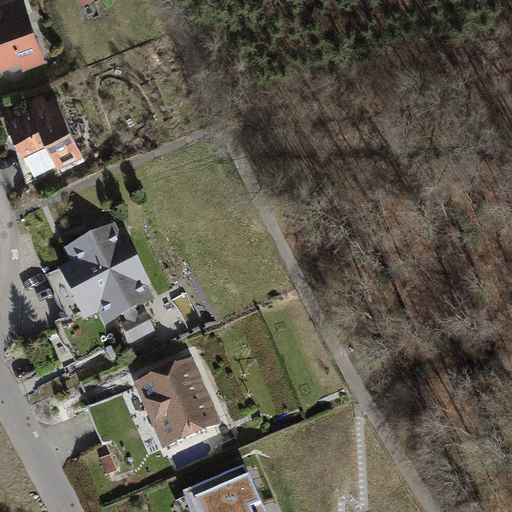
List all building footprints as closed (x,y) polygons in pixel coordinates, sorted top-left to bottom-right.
[(21,1),(0,9),(0,63),(20,56),(38,49),(21,1)] [(38,49),(20,56),(24,67),(42,60),(38,49)] [(33,109),(9,121),(28,163),(53,151),(58,162),(81,151),(56,99),(47,103),(43,95),(30,101),(33,109)] [(104,235),(72,252),(80,267),(64,275),(85,315),(101,307),(109,322),(125,314),(132,310),(149,301),(140,286),(145,283),(124,244),(113,250),(104,235)] [(132,310),(125,314),(131,324),(123,329),(131,343),(153,331),(145,317),(138,321),(132,310)] [(188,364),(140,385),(168,447),(215,426),(188,364)] [(256,511),(261,509),(244,470),(184,496),(186,501),(190,499),(195,511),(256,511)]
